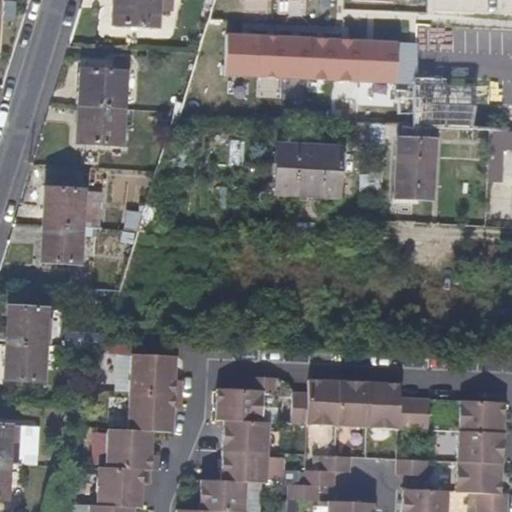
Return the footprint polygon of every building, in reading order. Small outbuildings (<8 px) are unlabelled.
[(159,32),(160,14),(172,15),(172,0),(115,0),(114,29),(159,32)] [(228,74),(234,29),(202,26),(188,71),(228,74)] [(112,113),(114,76),(77,73),(75,110),(112,113)] [(471,135),(474,93),(421,90),(418,132),(471,135)] [(109,149),(112,113),(75,110),(73,147),(109,149)] [(511,130),(488,130),(486,183),(501,183),(502,152),(511,151),(511,130)] [(433,146),(397,145),(394,204),(430,205),(433,146)] [(273,150),(270,199),(332,201),(334,153),(273,150)] [(79,230),(81,194),(46,191),(44,228),(79,230)] [(78,267),(79,230),(44,228),(42,266),(78,267)] [(41,329),(42,312),(5,309),(2,346),(40,348),(56,349),(58,330),(41,329)] [(58,330),(59,312),(42,312),(41,329),(58,330)] [(38,367),(40,348),(3,346),(0,383),(0,384),(37,386),(38,367)] [(49,368),(50,349),(40,348),(38,367),(49,368)] [(180,399),(181,385),(173,384),(174,362),(149,361),(129,360),(127,397),(180,399)] [(258,428),(260,397),(275,398),(276,383),(248,382),(246,396),(215,395),(214,425),(222,426),(258,428)] [(334,431),(336,386),(307,385),(304,399),(304,430),(334,431)] [(366,432),(368,387),(336,386),(334,431),(366,432)] [(410,434),(412,403),(398,403),(397,388),(368,387),(366,432),(396,434),(410,434)] [(170,437),(171,414),(179,415),(180,399),(127,397),(126,435),(151,436),(170,437)] [(304,430),(304,399),(290,398),(289,429),(304,430)] [(426,435),(426,404),(412,403),(410,434),(426,435)] [(501,434),(502,407),(458,405),(456,436),(464,436),(501,438),(501,434)] [(266,457),(267,428),(258,428),(222,426),(221,455),(266,457)] [(157,474),(158,460),(150,459),(151,436),(126,435),(106,434),(104,472),(150,474),(157,474)] [(500,468),(501,438),(464,436),(456,436),(455,466),(500,468)] [(265,488),(266,457),(221,455),(220,486),(245,487),(265,488)] [(347,477),(347,463),(333,460),(318,460),(317,475),(332,476),(347,477)] [(423,481),(424,464),(394,464),(394,479),(423,481)] [(498,498),(500,468),(455,466),(453,496),(475,497),(498,498)] [(133,511),(139,511),(140,489),(149,489),(150,474),(104,472),(96,472),(94,510),(132,511),(133,511)] [(332,491),(332,476),(317,475),(302,475),(301,489),(317,490),(332,491)] [(243,511),(245,487),(220,486),(199,485),(198,511),(243,511)] [(316,505),(317,490),(301,489),(286,489),(286,504),(316,505)] [(444,511),(446,496),(422,495),(400,493),(399,511),(444,511)] [(481,511),(504,511),(504,498),(498,498),(475,497),(474,511),(481,511)]
